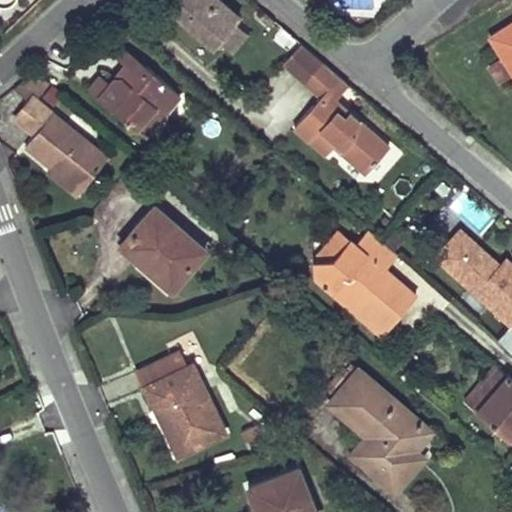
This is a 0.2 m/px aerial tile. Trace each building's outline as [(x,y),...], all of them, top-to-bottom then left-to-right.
[(238,16),(219,0),(173,0),(167,6),(213,45),(217,40),(233,21),(238,16)] [(233,21),(217,40),(229,50),(246,31),(233,21)] [(511,22),(490,36),(503,56),(511,70),(511,22)] [(304,83),(322,62),(299,42),(281,63),(304,83)] [(126,47),(118,56),(130,67),(139,74),(147,65),(126,47)] [(511,70),(503,56),(489,66),(498,80),(511,70)] [(322,62),(304,83),(319,96),(293,126),(324,153),(335,141),(344,148),(342,152),(365,171),(387,145),(348,110),(343,115),(330,104),(348,84),(322,62)] [(101,74),(89,88),(144,136),(148,131),(148,122),(144,118),(155,105),(164,113),(180,94),(147,65),(139,74),(130,67),(123,75),(115,76),(110,82),(101,74)] [(35,69),(11,87),(22,97),(32,90),(37,94),(49,80),(35,69)] [(24,144),(49,164),(80,190),(106,157),(31,96),(14,116),(34,132),(24,144)] [(148,122),(148,131),(164,113),(155,105),(144,118),(148,122)] [(80,190),(49,164),(44,171),(74,196),(80,190)] [(154,205),(129,234),(144,247),(139,254),(175,284),(205,249),(154,205)] [(365,226),(353,240),(350,238),(333,257),(314,259),(316,275),(333,290),(332,291),(382,335),(416,295),(385,269),(398,254),(379,238),(365,226)] [(314,259),(333,257),(350,238),(340,229),(314,259)] [(447,269),(471,243),(458,231),(434,258),(447,269)] [(144,247),(129,234),(120,244),(171,288),(175,284),(139,254),(144,247)] [(511,268),(507,275),(498,267),(471,243),(447,269),(511,328),(511,268)] [(511,268),(511,267),(504,260),(498,267),(507,275),(511,268)] [(179,352),(138,371),(177,453),(224,432),(192,363),(185,366),(179,352)] [(476,411),(507,373),(495,363),(463,400),(476,411)] [(323,387),(334,397),(354,374),(342,364),(323,387)] [(354,374),(334,397),(372,429),(367,436),(352,453),(395,489),(417,463),(408,455),(413,449),(430,431),(358,369),(354,374)] [(511,377),(507,373),(476,411),(509,440),(511,436),(511,377)] [(334,397),(328,403),(367,436),(372,429),(334,397)] [(258,422),(240,431),(245,439),(262,430),(258,422)] [(413,449),(408,455),(417,463),(422,457),(413,449)] [(313,511),(296,467),(248,486),(258,511),(313,511)]
